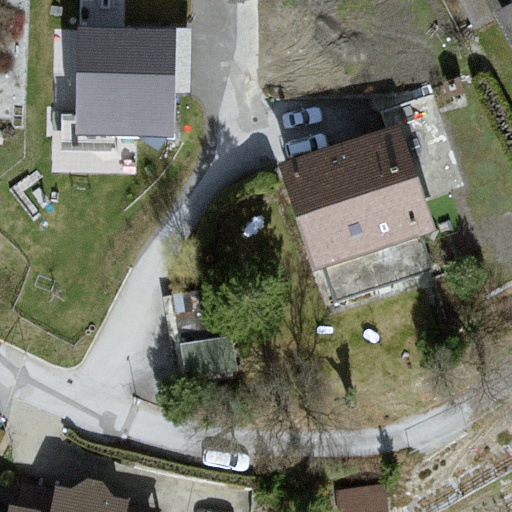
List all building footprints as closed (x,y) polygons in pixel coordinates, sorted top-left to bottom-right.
[(467,0),(472,11),(499,0),(467,0)] [(511,19),(486,31),(511,87),(511,19)] [(171,32),(81,31),(80,129),(169,130),(171,32)] [(394,144),(268,179),(298,289),(424,255),(394,144)] [(44,511),(107,511),(85,493),(46,503),(44,511)]
